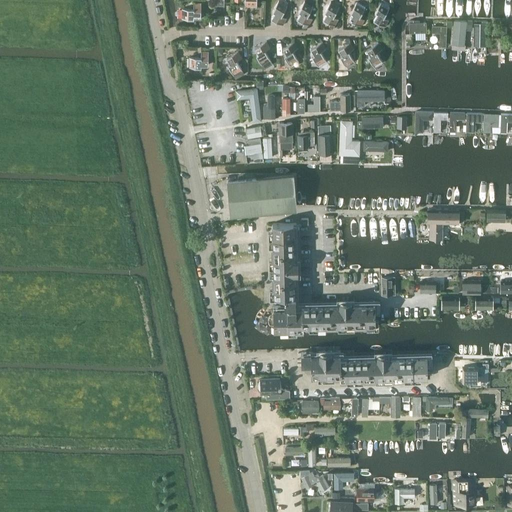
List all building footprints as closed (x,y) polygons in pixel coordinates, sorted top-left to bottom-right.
[(282,16),(287,6),(279,1),(273,11),(275,12),(271,18),(283,25),(287,19),(282,16)] [(313,6),(305,1),(299,11),(301,13),(297,19),(309,26),(313,19),(308,16),(313,6)] [(339,7),(331,1),(325,12),(327,13),(323,19),(331,24),(335,26),(339,20),(334,16),(339,7)] [(366,7),(357,2),(351,12),(353,13),(349,19),(361,26),(365,20),(360,17),(366,7)] [(390,7),(381,2),(375,13),(377,14),(373,20),(385,27),(389,20),(384,17),(390,7)] [(194,9),(182,9),(182,19),(194,19),(194,16),(201,16),(201,3),(194,3),(194,9)] [(467,22),(455,21),(453,45),(464,46),(467,22)] [(425,22),(408,23),(408,32),(415,32),(415,38),(423,38),(423,32),(425,32),(425,22)] [(486,24),(475,24),(474,47),(486,47),(486,24)] [(445,26),(431,26),(430,32),(439,32),(438,45),(444,46),(445,26)] [(506,44),(506,26),(500,26),(499,27),(495,27),(495,37),(499,37),(499,43),(506,44)] [(267,41),(255,47),(258,54),(256,55),(262,65),(271,60),(265,50),(270,47),(267,41)] [(295,41),(283,48),(286,54),(284,55),(290,66),(299,61),(293,51),(298,48),(295,41)] [(323,42),(311,48),(314,54),(312,56),(318,66),(327,61),(321,51),(326,48),(323,42)] [(347,44),(339,49),(342,55),(340,56),(346,67),(355,62),(349,52),(354,49),(351,42),(350,43),(347,44)] [(379,42),(367,49),(370,55),(368,56),(374,67),(383,62),(377,52),(382,49),(379,42)] [(201,57),(189,57),(189,67),(201,67),(201,65),(208,65),(209,52),(201,51),(201,57)] [(239,51),(227,57),(230,64),(228,65),(234,75),(242,71),(237,60),(242,58),(239,51)] [(257,88),(237,91),(238,98),(250,97),(253,121),(261,120),(257,88)] [(384,90),(356,90),(357,107),(365,107),(365,99),(384,99),(384,90)] [(342,110),(350,109),(350,93),(341,93),(341,100),(330,101),(330,109),(342,109),(342,110)] [(275,95),(267,95),(267,104),(263,104),(263,118),(275,118),(275,95)] [(320,96),(314,96),(314,103),(308,103),(308,110),(320,110),(320,96)] [(290,97),(282,97),(282,115),(290,115),(290,98),(290,97)] [(432,111),(415,110),(414,131),(423,132),(423,119),(432,119),(432,111)] [(448,111),(434,111),(433,131),(440,132),(441,119),(448,119),(448,111)] [(465,112),(450,111),(449,131),(456,131),(456,119),(465,119),(465,112)] [(482,112),(466,112),(466,131),(475,131),(475,121),(482,121),(482,112)] [(484,132),(492,132),(492,122),(498,122),(499,114),(484,113),(484,132)] [(511,113),(501,113),(500,131),(506,132),(507,118),(511,117),(511,113)] [(382,115),(361,116),(362,128),(383,127),(382,115)] [(397,123),(397,128),(406,128),(407,115),(397,115),(397,117),(397,123)] [(353,120),(340,119),(339,155),(360,156),(361,140),(352,139),(353,120)] [(294,141),(293,122),(278,123),(278,141),(294,141)] [(259,125),(245,127),(247,138),(261,136),(259,125)] [(331,125),(318,126),(319,153),(332,152),(331,125)] [(298,134),(298,150),(308,149),(308,145),(314,144),(314,131),(305,131),(305,134),(298,134)] [(271,137),(263,137),(264,157),(272,156),(271,137)] [(388,140),(363,139),(363,150),(388,151),(388,140)] [(259,143),(243,146),(244,153),(260,150),(259,143)] [(231,212),(292,207),(289,179),(294,179),(294,175),(263,178),(263,174),(256,175),(257,179),(228,181),(231,212)] [(429,222),(429,239),(443,239),(443,222),(459,223),(459,210),(427,210),(427,222),(429,222)] [(506,211),(487,210),(487,220),(506,220),(506,211)] [(375,303),(299,305),(297,223),(269,224),(269,299),(277,299),(277,307),(269,307),(269,330),(304,329),(304,326),(376,324),(375,303)] [(395,277),(381,277),(381,295),(396,295),(395,277)] [(511,280),(501,281),(501,293),(511,292),(511,280)] [(433,281),(418,281),(418,291),(433,291),(433,281)] [(481,281),(463,281),(463,293),(481,293),(481,281)] [(491,298),(474,299),(474,309),(491,309),(491,298)] [(458,299),(439,299),(439,310),(457,310),(458,299)] [(341,351),(301,352),(302,366),(311,366),(311,376),(340,375),(340,379),(354,378),(354,380),(356,380),(356,378),(383,377),(383,379),(385,379),(385,377),(428,376),(427,355),(341,358),(341,351)] [(479,367),(463,368),(463,383),(479,383),(479,367)] [(280,378),(260,379),(260,382),(258,386),(260,390),(261,393),(266,393),(267,399),(289,398),(290,398),(290,390),(281,388),(280,378)] [(426,401),(426,409),(433,409),(433,403),(447,403),(447,396),(426,396),(426,401)] [(333,400),(323,400),(323,402),(323,409),(328,409),(328,411),(331,411),(331,409),(340,409),(340,397),(333,397),(333,400)] [(419,397),(411,397),(411,415),(419,415),(419,397)] [(318,400),(302,400),(302,412),(318,412),(318,400)] [(469,418),(462,418),(460,436),(468,436),(469,418)] [(335,426),(315,427),(315,435),(335,434),(335,426)] [(315,446),(307,447),(308,465),(316,464),(315,446)] [(328,465),(328,466),(350,465),(350,457),(328,457),(328,459),(328,465)] [(300,478),(305,489),(311,486),(310,484),(307,478),(313,476),(312,472),(300,478)] [(353,472),(334,472),(334,488),(343,488),(342,480),(354,480),(353,472)] [(315,481),(320,491),(328,487),(322,474),(317,477),(313,476),(307,478),(310,484),(315,481)] [(472,490),(472,480),(454,480),(454,502),(460,502),(460,505),(472,505),(472,502),(473,502),(474,490),(472,490)] [(393,485),(393,506),(400,505),(400,492),(408,492),(408,485),(393,485)] [(364,489),(357,489),(357,500),(374,500),(374,491),(364,491),(364,489)] [(504,499),(494,499),(495,509),(505,508),(504,499)] [(351,511),(352,503),(331,502),(330,511),(351,511)]
